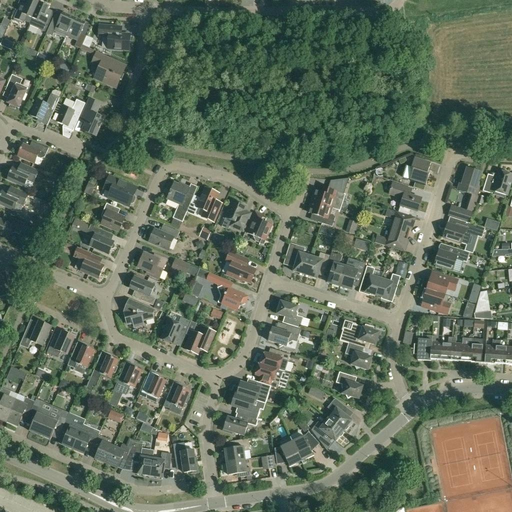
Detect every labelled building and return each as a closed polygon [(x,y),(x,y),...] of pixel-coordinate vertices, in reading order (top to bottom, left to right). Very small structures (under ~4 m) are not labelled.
[(19,5),(14,18),(13,21),(19,23),(20,21),(24,23),(27,16),(32,18),(39,2),(34,0),(28,0),(25,8),(19,5)] [(44,18),(49,7),(39,2),(32,18),(38,21),(35,27),(45,32),(50,21),(44,18)] [(46,34),(52,36),(55,31),(66,36),(74,17),(63,12),(57,24),(51,22),(46,34)] [(81,49),(82,45),(86,36),(80,33),(85,22),(74,17),(66,36),(77,41),(75,46),(81,49)] [(10,21),(4,18),(1,24),(7,27),(10,21)] [(99,26),(98,35),(103,35),(102,48),(107,48),(129,50),(130,35),(122,34),(122,27),(114,27),(99,26)] [(14,44),(6,39),(3,44),(11,49),(14,44)] [(116,88),(122,73),(109,67),(112,60),(96,53),(92,62),(100,66),(94,78),(116,88)] [(16,107),(19,108),(22,100),(24,100),(27,95),(25,94),(26,91),(19,88),(22,79),(12,75),(7,86),(13,89),(7,103),(10,104),(9,106),(15,109),(16,107)] [(61,93),(56,90),(53,91),(51,94),(46,104),(37,99),(30,116),(42,121),(41,123),(47,126),(61,93)] [(96,136),(104,118),(95,114),(100,104),(89,99),(84,111),(89,114),(82,130),(96,136)] [(85,103),(77,100),(75,105),(66,101),(63,106),(63,105),(59,115),(56,114),(53,119),(56,121),(67,127),(66,129),(73,132),(85,103)] [(45,157),(48,148),(36,143),(34,149),(23,144),(18,156),(34,164),(37,157),(41,158),(45,157)] [(410,168),(407,178),(426,184),(430,174),(428,173),(431,163),(415,157),(411,168),(410,168)] [(33,183),(38,172),(26,166),(24,172),(13,167),(7,180),(24,187),(27,180),(33,183)] [(477,185),(481,173),(467,169),(465,176),(463,175),(458,189),(470,193),(465,210),(466,210),(465,213),(458,210),(456,217),(470,222),(476,203),(479,196),(477,195),(480,185),(477,185)] [(507,195),(511,178),(511,174),(499,170),(497,176),(495,175),(495,176),(488,174),(483,191),(492,194),(493,191),(507,195)] [(129,207),(130,204),(132,204),(133,203),(134,202),(136,199),(135,198),(135,196),(134,195),(137,188),(109,176),(104,189),(110,192),(108,198),(129,207)] [(314,193),(311,202),(333,209),(340,211),(342,205),(341,203),(344,194),(342,193),(344,187),(341,186),(343,180),(331,181),(327,195),(317,191),(314,193)] [(182,222),(194,195),(187,192),(189,188),(182,185),(182,186),(174,183),(167,199),(179,204),(173,218),(182,222)] [(418,212),(422,198),(410,195),(412,189),(393,183),(389,194),(403,198),(400,206),(418,212)] [(214,222),(219,209),(213,206),(219,194),(205,188),(197,207),(205,211),(202,217),(214,222)] [(21,211),(23,206),(28,195),(16,190),(13,196),(2,191),(0,196),(0,204),(13,210),(18,212),(21,211)] [(482,205),(485,198),(479,196),(476,203),(482,205)] [(243,232),(250,216),(243,214),(247,206),(233,200),(225,217),(232,220),(230,226),(243,232)] [(334,216),(331,215),(333,209),(311,202),(309,210),(310,213),(320,216),(318,222),(332,226),(335,218),(334,216)] [(103,219),(101,224),(119,232),(124,218),(109,211),(111,205),(106,203),(101,216),(102,218),(103,219)] [(390,229),(408,234),(410,226),(413,227),(416,218),(387,209),(385,216),(395,219),(392,229),(391,228),(390,229)] [(264,245),(272,225),(262,220),(264,216),(256,212),(247,233),(253,236),(255,241),(264,245)] [(19,235),(24,223),(13,218),(10,224),(0,219),(0,234),(8,238),(10,234),(15,232),(19,235)] [(470,223),(454,218),(452,227),(447,226),(443,237),(467,245),(471,234),(482,238),(485,228),(470,223)] [(104,231),(90,225),(86,236),(93,239),(90,246),(109,254),(111,249),(113,249),(114,248),(115,247),(115,245),(113,243),(114,242),(101,237),(104,231)] [(154,229),(149,242),(168,250),(174,238),(176,239),(179,232),(163,225),(160,232),(154,229)] [(199,237),(208,240),(212,231),(203,227),(199,237)] [(406,242),(408,234),(390,229),(388,238),(377,235),(375,242),(384,245),(385,244),(386,245),(385,245),(405,251),(408,242),(406,242)] [(293,271),(305,275),(311,256),(303,254),(305,248),(290,243),(286,256),(297,259),(293,271)] [(435,264),(437,265),(436,267),(442,269),(443,266),(453,270),(456,259),(467,262),(470,252),(446,245),(443,254),(438,253),(435,264)] [(85,261),(81,271),(98,279),(104,266),(89,260),(92,254),(78,248),(74,257),(85,261)] [(232,263),(227,275),(242,281),(243,280),(250,283),(256,270),(246,266),(249,260),(230,252),(226,261),(232,263)] [(327,266),(332,252),(331,252),(330,256),(320,252),(318,258),(311,256),(305,275),(317,279),(321,267),(326,268),(327,266)] [(328,282),(340,286),(346,267),(339,265),(342,256),(332,252),(327,266),(333,268),(328,282)] [(145,254),(139,268),(148,271),(147,274),(159,279),(166,260),(158,256),(157,259),(145,254)] [(176,259),(173,266),(180,269),(179,272),(186,274),(189,265),(176,259)] [(361,277),(366,263),(359,261),(359,264),(355,262),(353,269),(346,267),(340,286),(351,290),(356,275),(361,277)] [(397,268),(407,270),(409,264),(399,262),(397,268)] [(199,268),(190,264),(187,272),(196,275),(199,268)] [(369,292),(377,295),(381,279),(372,276),(375,268),(367,266),(359,292),(360,292),(368,294),(369,292)] [(221,278),(209,273),(200,269),(197,276),(206,280),(219,285),(221,278)] [(392,302),(401,276),(393,274),(390,282),(381,279),(377,295),(384,297),(384,299),(391,302),(392,302)] [(442,281),(431,278),(427,290),(445,295),(447,288),(455,291),(458,280),(444,276),(442,281)] [(129,288),(144,294),(141,300),(153,305),(156,298),(150,296),(155,285),(134,277),(129,288)] [(0,297),(11,295),(7,279),(0,281),(0,279),(0,297)] [(475,284),(473,291),(480,293),(482,286),(475,284)] [(218,287),(221,296),(218,302),(238,311),(240,306),(245,304),(248,296),(223,285),(218,287)] [(435,304),(432,310),(447,314),(450,304),(447,303),(449,296),(445,295),(427,290),(423,301),(435,304)] [(133,323),(134,328),(144,325),(143,321),(154,318),(153,314),(154,310),(129,300),(125,310),(124,314),(127,325),(133,323)] [(277,314),(289,318),(287,324),(300,328),(303,318),(297,316),(298,314),(297,311),(298,307),(281,301),(277,314)] [(474,314),(475,319),(492,320),(491,311),(474,314)] [(179,333),(185,335),(191,321),(181,317),(178,323),(169,320),(161,339),(174,345),(179,333)] [(484,321),(475,321),(474,328),(484,329),(484,321)] [(20,345),(28,349),(31,341),(42,346),(51,327),(39,322),(36,328),(33,329),(32,332),(26,330),(20,345)] [(344,328),(340,341),(348,343),(348,344),(362,348),(364,341),(376,345),(380,332),(373,330),(374,327),(365,325),(365,327),(353,324),(351,330),(344,328)] [(285,332),(272,328),(268,341),(277,343),(279,348),(283,345),(287,346),(288,343),(293,341),(297,342),(301,330),(288,325),(285,332)] [(210,346),(215,332),(203,327),(199,334),(192,331),(185,349),(198,355),(203,343),(210,346)] [(58,358),(60,352),(67,355),(75,337),(63,332),(57,345),(51,342),(47,353),(58,358)] [(418,360),(419,360),(424,361),(424,359),(430,359),(432,336),(427,335),(427,339),(418,339),(418,344),(414,344),(414,354),(417,355),(417,358),(417,359),(418,360)] [(430,359),(441,360),(442,342),(436,342),(436,336),(432,336),(430,359)] [(448,337),(448,343),(442,342),(441,360),(451,361),(452,338),(448,337)] [(456,343),(456,338),(452,338),(451,361),(461,361),(462,344),(456,343)] [(463,338),(462,344),(461,361),(471,362),(471,363),(473,339),(463,338)] [(482,364),(483,345),(483,339),(473,339),(471,363),(482,364)] [(485,364),(495,365),(497,340),(493,340),(493,346),(486,345),(485,364)] [(501,340),(497,340),(495,365),(495,364),(505,365),(506,347),(501,346),(501,340)] [(85,344),(78,341),(68,366),(74,368),(76,364),(87,368),(89,362),(92,363),(94,357),(92,356),(95,350),(84,346),(85,344)] [(357,370),(360,368),(368,370),(372,357),(360,354),(362,348),(348,344),(345,354),(351,356),(350,358),(352,361),(351,365),(355,366),(357,370)] [(276,356),(264,353),(261,364),(279,370),(281,363),(287,365),(290,354),(277,350),(276,356)] [(96,387),(101,374),(111,378),(113,372),(116,373),(118,368),(116,367),(118,360),(108,356),(109,354),(102,351),(92,376),(86,388),(93,391),(95,386),(96,387)] [(135,388),(137,383),(139,383),(142,378),(140,377),(142,371),(132,366),(133,364),(126,361),(116,385),(113,392),(114,392),(120,395),(120,393),(126,395),(130,386),(135,388)] [(271,386),(278,388),(283,371),(279,370),(261,364),(259,363),(255,375),(260,376),(258,382),(265,384),(269,386),(271,386)] [(157,374),(150,371),(139,396),(140,396),(138,401),(141,402),(143,398),(156,404),(161,393),(163,394),(166,388),(164,387),(166,381),(156,376),(157,374)] [(348,399),(352,397),(359,399),(363,386),(351,382),(353,376),(339,372),(336,383),(342,385),(341,387),(343,390),(342,394),(346,395),(348,399)] [(174,381),(163,406),(164,407),(163,410),(165,411),(166,408),(170,409),(172,404),(183,409),(185,403),(187,404),(190,398),(187,397),(190,391),(180,386),(181,384),(174,381)] [(269,386),(265,384),(258,382),(257,382),(255,387),(241,383),(237,394),(254,400),(265,404),(271,386),(269,386)] [(0,406),(0,418),(7,421),(16,401),(8,398),(11,392),(2,387),(0,391),(0,402),(2,403),(0,406)] [(319,390),(312,387),(308,394),(315,398),(319,390)] [(246,410),(244,416),(257,419),(260,409),(252,406),(254,400),(237,394),(236,394),(232,406),(246,410)] [(36,397),(33,396),(31,400),(25,398),(23,404),(16,401),(7,421),(18,426),(24,412),(29,415),(29,416),(34,405),(33,405),(35,402),(34,402),(36,397)] [(344,431),(352,420),(344,414),(347,409),(336,399),(335,401),(334,400),(327,408),(333,412),(328,419),(344,431)] [(29,431),(40,435),(48,418),(42,415),(44,409),(34,405),(29,416),(35,418),(29,431)] [(289,414),(295,412),(293,406),(287,409),(289,414)] [(108,418),(121,424),(125,416),(111,410),(108,418)] [(69,415),(65,413),(63,417),(56,414),(53,420),(48,418),(40,435),(50,440),(56,427),(62,430),(61,433),(67,417),(68,418),(69,415)] [(242,422),(228,417),(226,424),(224,423),(222,431),(232,434),(233,432),(244,436),(248,424),(256,426),(258,420),(257,419),(244,416),(242,422)] [(65,446),(73,450),(84,425),(68,418),(67,417),(61,433),(65,435),(66,436),(63,443),(65,446)] [(336,441),(344,431),(328,419),(320,429),(315,425),(311,430),(323,439),(327,435),(336,441)] [(158,429),(143,423),(141,429),(152,434),(157,435),(158,429)] [(99,435),(100,432),(84,425),(73,450),(82,453),(85,452),(88,444),(90,443),(95,445),(99,435)] [(304,436),(293,442),(302,461),(313,456),(311,451),(320,444),(309,432),(304,436)] [(95,459),(106,464),(114,446),(107,444),(109,439),(99,435),(95,445),(100,447),(95,459)] [(122,457),(128,459),(129,460),(135,441),(129,438),(126,446),(122,445),(120,449),(114,446),(106,464),(117,468),(122,457)] [(250,450),(248,439),(235,441),(236,448),(225,449),(227,462),(245,459),(244,451),(250,450)] [(138,474),(150,476),(153,458),(145,457),(147,450),(142,449),(143,442),(135,441),(129,460),(140,462),(138,474)] [(290,467),(302,461),(293,442),(281,448),(275,448),(277,464),(288,463),(290,467)] [(191,474),(199,472),(197,462),(195,462),(193,450),(186,451),(184,443),(173,444),(175,459),(182,458),(184,473),(191,472),(191,474)] [(170,467),(172,454),(162,453),(161,460),(153,458),(150,476),(162,478),(165,466),(170,467)] [(274,455),(267,456),(269,469),(276,468),(274,455)] [(246,468),(245,459),(227,462),(228,475),(240,473),(241,477),(252,476),(250,467),(246,468)]
